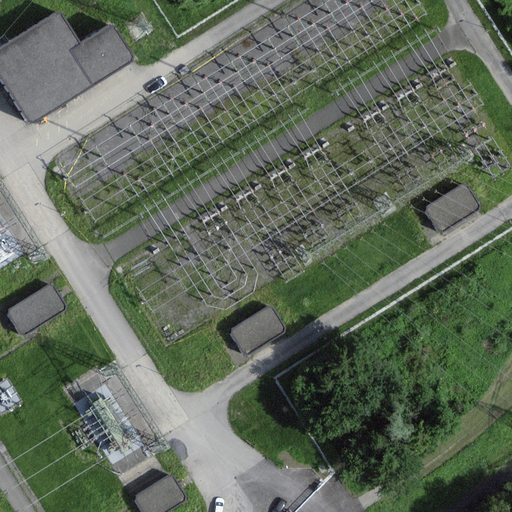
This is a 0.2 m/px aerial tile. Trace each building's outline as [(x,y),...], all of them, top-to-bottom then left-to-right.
[(147,54),(120,13),(90,32),(70,2),(0,47),(0,62),(39,124),(147,54)] [(493,205),(476,178),(430,207),(446,234),(493,205)] [(76,308),(60,282),(13,311),(30,337),(76,308)] [(297,327),(281,301),(234,330),(251,356),(297,327)] [(174,511),(196,498),(180,472),(141,496),(150,511),(174,511)]
